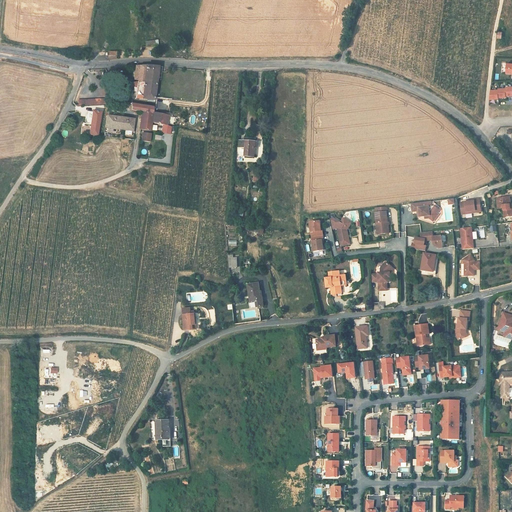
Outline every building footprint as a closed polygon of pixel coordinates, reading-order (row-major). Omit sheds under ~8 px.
[(161,81),(162,72),(163,67),(148,65),(135,66),(134,79),(138,80),(138,82),(145,83),(146,80),(157,81),(157,80),(161,81)] [(155,100),(157,81),(146,80),(145,83),(138,82),(131,83),(131,86),(137,87),(136,98),(140,99),(140,100),(149,101),(150,99),(155,100)] [(491,91),(490,99),(499,99),(499,98),(507,97),(507,96),(511,95),(511,87),(506,87),(507,89),(499,89),(499,90),(491,91)] [(105,104),(124,103),(123,99),(114,100),(113,95),(105,95),(106,100),(104,100),(105,104)] [(153,112),(154,106),(132,103),(132,110),(142,112),(153,114),(153,112)] [(91,125),(90,135),(98,136),(101,112),(93,111),(92,117),(87,116),(85,124),(91,125)] [(153,114),(142,112),(141,130),(152,131),(152,122),(153,114)] [(169,114),(153,112),(153,114),(152,122),(168,125),(169,114)] [(133,131),(134,119),(108,116),(106,127),(133,131)] [(151,142),(151,134),(143,133),(142,141),(151,142)] [(255,157),(256,139),(245,138),(245,141),(240,140),(239,147),(246,148),(245,156),(255,157)] [(504,217),(511,216),(511,205),(509,205),(509,202),(510,202),(510,198),(497,199),(498,209),(503,208),(504,217)] [(468,202),(461,203),(462,213),(476,211),(476,213),(482,212),(480,199),(475,199),(475,201),(468,202)] [(430,202),(411,204),(412,212),(417,211),(419,211),(420,217),(425,217),(430,216),(433,219),(437,214),(436,214),(439,211),(433,206),(431,207),(430,202)] [(377,223),(378,234),(388,234),(386,207),(380,208),(381,213),(375,213),(376,223),(377,223)] [(336,228),(340,247),(349,245),(347,230),(346,227),(349,222),(343,218),(340,223),(333,218),(330,219),(332,229),(336,228)] [(310,223),(311,237),(323,235),(322,231),(321,231),(320,228),(320,222),(310,223)] [(472,228),(461,229),(463,250),(474,249),(473,241),(472,241),(471,233),(472,233),(472,228)] [(433,232),(421,233),(421,239),(416,238),(415,244),(412,244),(412,249),(426,251),(426,246),(425,246),(425,242),(425,241),(433,240),(433,246),(435,247),(443,247),(442,237),(433,237),(433,232)] [(311,238),(313,252),(323,250),(322,244),(322,241),(323,241),(323,237),(311,238)] [(425,253),(422,274),(428,275),(429,273),(436,275),(436,272),(434,271),(437,256),(425,253)] [(237,255),(228,256),(229,268),(238,268),(237,255)] [(465,269),(465,275),(475,276),(475,270),(481,270),(481,262),(475,262),(475,261),(471,255),(463,260),(468,267),(468,270),(465,269)] [(379,291),(387,291),(387,283),(388,283),(388,278),(387,270),(390,267),(385,263),(380,268),(380,269),(380,273),(378,273),(378,274),(378,282),(378,283),(379,283),(379,291)] [(328,278),(326,279),(327,288),(328,288),(331,287),(331,294),(336,294),(336,297),(342,296),(340,286),(340,282),(346,282),(345,275),(339,276),(339,272),(329,273),(329,278),(328,278)] [(261,291),(260,284),(249,285),(251,302),(257,302),(258,307),(264,306),(264,301),(261,301),(260,291),(261,291)] [(501,307),(506,312),(511,305),(511,303),(508,299),(501,307)] [(184,309),(185,330),(193,330),(193,325),(196,325),(195,314),(191,315),(191,308),(184,309)] [(455,335),(458,341),(464,338),(463,334),(463,330),(466,331),(467,321),(469,321),(470,313),(461,312),(460,319),(458,319),(458,326),(457,329),(456,329),(455,335)] [(511,315),(504,313),(500,324),(504,326),(504,328),(508,329),(507,332),(510,333),(508,338),(511,339),(511,315)] [(504,326),(500,324),(499,329),(506,332),(504,336),(508,338),(510,333),(507,332),(508,329),(504,328),(504,326)] [(413,327),(416,347),(427,345),(426,339),(425,339),(424,335),(426,335),(427,335),(426,325),(413,327)] [(369,336),(368,326),(357,328),(359,349),(368,348),(367,337),(369,336)] [(327,348),(328,348),(336,347),(335,335),(328,336),(325,336),(326,337),(326,339),(324,339),(321,339),(316,340),(317,350),(324,350),(327,349),(327,348)] [(413,357),(414,367),(419,367),(419,370),(428,369),(427,356),(413,357)] [(401,368),(401,374),(409,373),(408,358),(395,359),(396,368),(401,368)] [(390,359),(380,360),(383,385),(392,384),(390,364),(390,359)] [(363,367),(358,368),(359,377),(364,377),(364,379),(373,379),(371,361),(363,362),(363,367)] [(334,365),(335,373),(343,372),(344,379),(354,378),(353,363),(334,365)] [(324,378),(328,377),(331,377),(330,366),(328,366),(324,367),(320,367),(320,368),(312,369),(314,381),(319,381),(319,378),(319,377),(321,377),(321,378),(324,378)] [(438,367),(439,379),(448,378),(451,378),(451,376),(457,375),(456,367),(442,368),(442,366),(438,367)] [(448,378),(448,380),(459,379),(458,366),(456,367),(457,375),(451,376),(451,378),(448,378)] [(511,372),(500,373),(500,379),(502,379),(502,384),(502,398),(510,398),(510,384),(511,383),(511,372)] [(441,440),(459,440),(459,433),(459,422),(459,415),(459,411),(459,405),(459,402),(442,402),(441,440)] [(328,424),(340,424),(340,416),(337,416),(337,408),(328,408),(326,408),(326,416),(324,416),(324,424),(328,424)] [(417,415),(417,432),(428,432),(428,419),(429,419),(429,415),(417,415)] [(393,434),(404,434),(404,429),(404,426),(404,421),(405,421),(405,417),(393,417),(393,434)] [(366,436),(377,436),(377,420),(366,420),(366,436)] [(170,441),(169,421),(157,422),(157,440),(164,440),(164,441),(170,441)] [(327,441),(327,445),(327,451),(338,451),(338,445),(338,441),(338,434),(327,434),(327,441)] [(417,447),(417,466),(423,466),(423,462),(429,462),(429,452),(428,452),(428,447),(417,447)] [(366,450),(366,465),(373,465),(373,468),(380,468),(380,461),(375,461),(375,458),(381,458),(381,448),(375,448),(375,450),(366,450)] [(392,454),(392,466),(397,466),(397,463),(400,463),(406,463),(406,450),(397,450),(397,454),(392,454)] [(440,451),(440,463),(445,463),(445,462),(448,462),(448,463),(448,465),(455,465),(455,460),(455,456),(454,456),(454,451),(440,451)] [(326,461),(326,476),(328,476),(337,476),(337,468),(338,468),(339,461),(328,461),(326,461)] [(151,475),(158,473),(156,467),(149,470),(151,475)] [(332,498),(341,497),(341,486),(331,487),(332,498)] [(446,502),(446,508),(450,508),(450,507),(464,508),(464,496),(450,495),(450,500),(446,502)] [(367,511),(376,511),(373,511),(374,502),(366,501),(366,511),(367,511)] [(397,501),(389,501),(389,511),(397,511),(398,508),(397,508),(397,501)] [(413,503),(413,511),(423,511),(425,511),(425,503),(413,503)]
